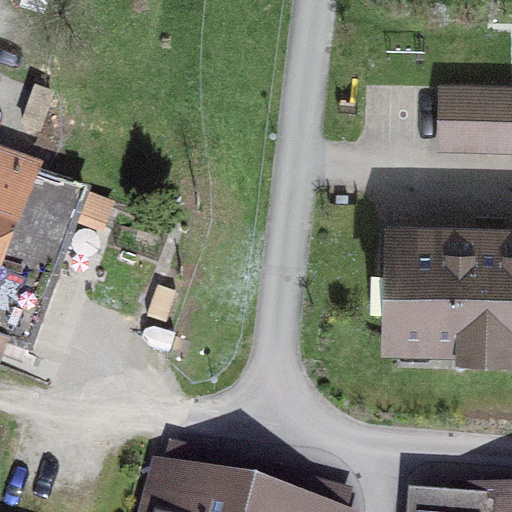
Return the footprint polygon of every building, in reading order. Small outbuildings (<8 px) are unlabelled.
[(511,88),(441,87),(440,144),(511,145),(511,88)] [(85,197),(0,165),(0,343),(28,354),(85,197)] [(511,234),(396,232),(393,337),(511,339),(511,234)] [(268,511),(168,485),(160,511),(268,511)] [(511,511),(511,507),(413,498),(411,511),(511,511)]
